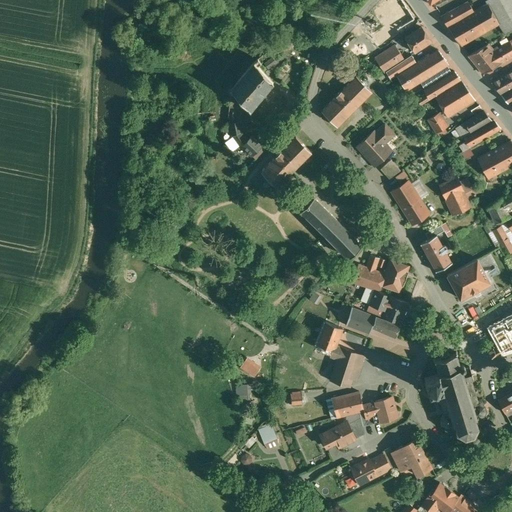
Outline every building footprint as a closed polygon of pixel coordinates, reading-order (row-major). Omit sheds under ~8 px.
[(415,19),(402,0),(397,0),(384,9),(395,26),(398,30),(415,19)] [(511,0),(487,0),(486,1),(488,4),(474,12),(468,2),(441,17),(447,27),(461,46),(462,45),(500,23),(506,34),(511,30),(511,0)] [(379,37),(373,41),(378,48),(401,33),(398,30),(395,26),(379,37)] [(422,27),(405,38),(415,53),(432,42),(422,27)] [(378,48),(373,41),(379,37),(378,36),(368,42),(374,51),(378,48)] [(368,42),(365,38),(358,44),(366,56),(374,51),(368,42)] [(493,49),(489,44),(487,45),(469,55),(484,73),(502,63),(511,56),(511,40),(499,48),(498,47),(493,49)] [(386,72),(405,59),(395,45),(375,58),(385,73),(386,72)] [(438,50),(417,63),(412,55),(405,59),(386,72),(391,79),(397,76),(406,91),(420,82),(447,66),(449,64),(438,50)] [(370,54),(361,60),(365,66),(374,60),(370,54)] [(273,82),(255,61),(231,90),(230,89),(229,92),(231,93),(230,93),(236,95),(250,110),(273,82)] [(447,66),(420,82),(425,89),(427,93),(418,99),(421,104),(461,80),(455,71),(452,73),(447,66)] [(511,70),(491,83),(501,95),(511,88),(511,70)] [(356,75),(341,90),(336,95),(336,96),(321,110),(337,126),(355,109),(372,91),(356,75)] [(462,81),(435,97),(448,117),(475,100),(462,81)] [(511,88),(501,95),(509,104),(511,102),(511,88)] [(484,111),(466,122),(456,128),(458,130),(463,138),(492,121),(484,111)] [(440,112),(428,120),(439,137),(446,132),(444,128),(448,126),(440,112)] [(494,120),(465,138),(466,141),(470,147),(501,129),(494,120)] [(252,135),(247,140),(241,132),(239,122),(229,124),(232,136),(241,148),(243,147),(252,156),(263,145),(252,135)] [(385,123),(375,132),(383,140),(393,132),(385,123)] [(374,130),(357,146),(375,166),(392,150),(383,140),(375,132),(374,130)] [(296,136),(281,151),(275,156),(276,156),(261,171),(277,187),(312,152),(296,136)] [(511,141),(511,140),(477,158),(488,179),(511,165),(511,141)] [(466,141),(458,146),(462,152),(470,147),(466,141)] [(391,159),(380,169),(389,178),(401,170),(391,159)] [(463,189),(456,176),(439,184),(453,215),(471,206),(468,199),(464,189),(463,189)] [(429,213),(409,181),(392,191),(412,223),(429,213)] [(470,186),(464,189),(468,199),(475,195),(470,186)] [(511,193),(487,207),(495,223),(509,216),(506,209),(511,206),(511,193)] [(367,245),(319,197),(305,210),(354,258),(367,245)] [(387,221),(378,231),(387,239),(393,232),(387,221)] [(508,237),(501,226),(492,230),(499,242),(508,237)] [(378,231),(369,242),(377,250),(387,239),(378,231)] [(452,262),(436,235),(420,243),(436,271),(452,262)] [(511,245),(510,241),(501,246),(506,255),(511,251),(511,245)] [(409,265),(389,258),(385,272),(376,269),(377,265),(383,267),(386,259),(370,254),(366,266),(358,263),(352,282),(376,290),(379,291),(381,284),(400,291),(403,284),(408,272),(407,271),(409,265)] [(477,258),(447,274),(460,299),(490,282),(477,258)] [(389,299),(385,298),(386,294),(379,291),(376,290),(368,311),(401,323),(409,303),(390,296),(389,299)] [(376,315),(352,306),(346,324),(370,333),(372,326),(396,337),(400,324),(376,316),(376,315)] [(343,327),(326,321),(318,344),(317,344),(327,348),(326,350),(331,352),(330,356),(338,358),(342,346),(336,344),(343,327)] [(360,353),(342,346),(338,358),(331,380),(350,386),(354,373),(358,374),(360,367),(356,366),(360,353)] [(458,352),(457,351),(455,354),(450,355),(449,353),(441,356),(441,358),(436,359),(434,358),(433,360),(435,361),(439,373),(424,378),(426,382),(424,383),(426,389),(428,389),(429,393),(438,390),(441,401),(439,402),(439,403),(441,402),(445,413),(443,413),(441,418),(442,423),(447,425),(445,429),(448,438),(456,435),(459,434),(464,437),(464,440),(466,440),(467,437),(473,436),(475,438),(477,436),(475,434),(478,428),(481,428),(481,427),(489,425),(487,417),(487,416),(482,411),(486,410),(485,405),(479,406),(480,402),(478,403),(475,392),(477,392),(477,390),(475,391),(471,380),(474,379),(470,366),(466,367),(465,366),(464,365),(462,365),(460,366),(457,355),(458,352)] [(319,366),(308,364),(301,391),(313,390),(319,366)] [(256,384),(236,385),(237,395),(242,395),(242,398),(252,397),(252,390),(257,389),(256,384)] [(359,391),(332,397),(338,416),(359,411),(364,410),(363,404),(359,391)] [(511,392),(498,400),(505,413),(511,409),(511,392)] [(302,395),(291,396),(292,399),(292,404),(302,403),(302,395)] [(392,395),(375,400),(375,401),(363,404),(364,410),(365,417),(379,414),(381,421),(398,417),(392,395)] [(379,414),(365,417),(364,410),(359,411),(361,417),(363,426),(381,421),(379,414)] [(361,417),(348,423),(355,437),(365,433),(363,426),(361,417)] [(347,421),(320,434),(326,446),(337,441),(339,446),(356,438),(355,437),(348,423),(347,421)] [(273,423),(259,428),(267,449),(280,445),(273,423)] [(393,451),(392,451),(399,464),(401,469),(411,463),(417,474),(432,467),(417,438),(393,451)] [(390,446),(382,451),(383,453),(384,453),(391,468),(399,464),(392,451),(393,451),(390,446)] [(383,453),(370,460),(370,459),(358,465),(356,464),(353,466),(352,468),(351,468),(359,483),(377,474),(377,475),(391,468),(384,453),(383,453)] [(446,487),(440,482),(434,489),(433,488),(426,498),(422,504),(431,511),(437,503),(448,511),(461,493),(458,496),(455,493),(447,486),(446,487)] [(461,493),(448,511),(450,511),(468,511),(473,506),(474,504),(461,493)] [(416,511),(418,510),(409,503),(399,511),(416,511)]
